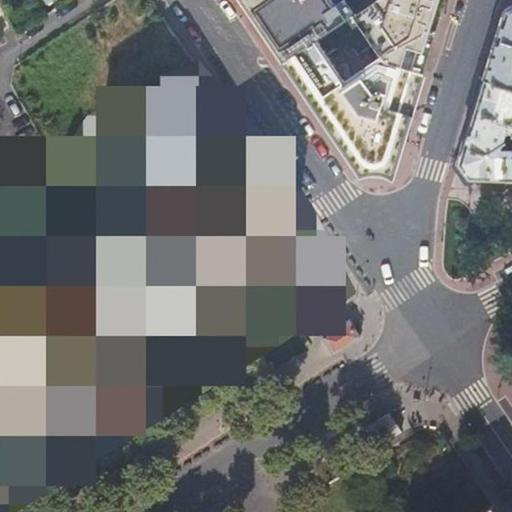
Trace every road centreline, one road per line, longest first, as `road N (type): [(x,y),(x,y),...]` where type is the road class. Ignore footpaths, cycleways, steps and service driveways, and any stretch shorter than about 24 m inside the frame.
road 1 (tertiary): [(151,511),(431,333)]
road 2 (tertiary): [(199,0),(374,250)]
road 3 (residential): [(480,0),(408,224),(374,250)]
road 4 (tertiary): [(431,333),(511,458)]
